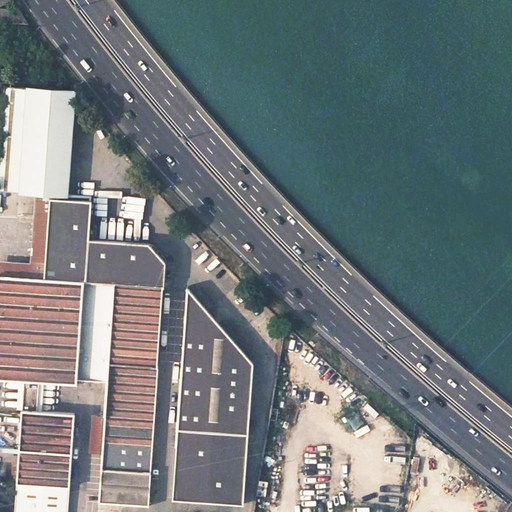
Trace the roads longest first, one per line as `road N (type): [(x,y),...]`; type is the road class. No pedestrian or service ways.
road 1 (trunk): [(53,3),(270,257),(511,473)]
road 2 (trunk): [(511,432),(319,260),(91,0)]
road 3 (unknown): [(89,386),(83,511)]
